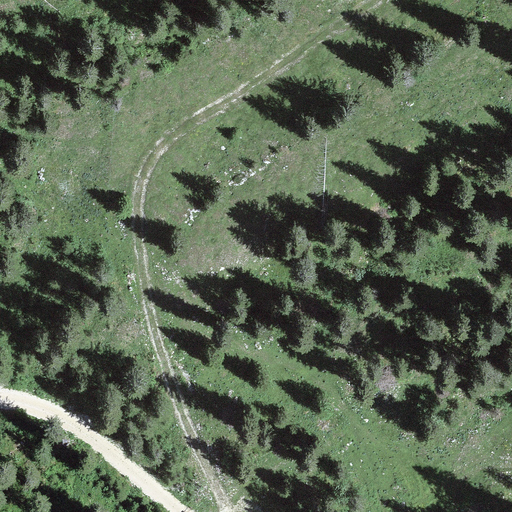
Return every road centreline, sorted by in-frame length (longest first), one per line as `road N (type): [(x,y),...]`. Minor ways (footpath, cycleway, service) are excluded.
road 1 (track): [(226,511),(162,356),(143,282),(139,185),(151,156),(189,122),(377,0)]
road 2 (track): [(181,511),(73,422),(0,399)]
